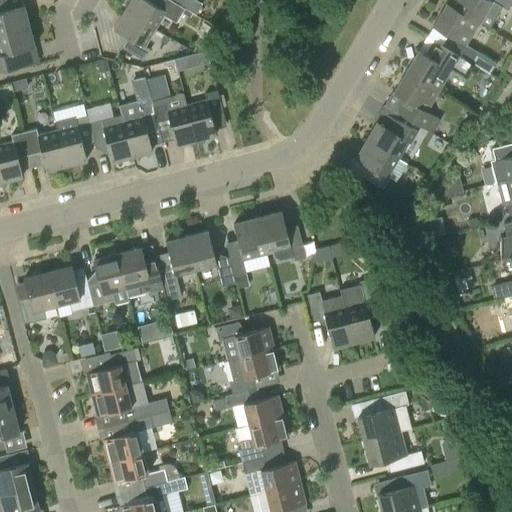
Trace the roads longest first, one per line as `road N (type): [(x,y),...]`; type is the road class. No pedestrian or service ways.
road 1 (residential): [(393,0),(310,135),(288,153),(0,235)]
road 2 (residential): [(0,265),(67,511)]
road 3 (residential): [(339,511),(311,377)]
